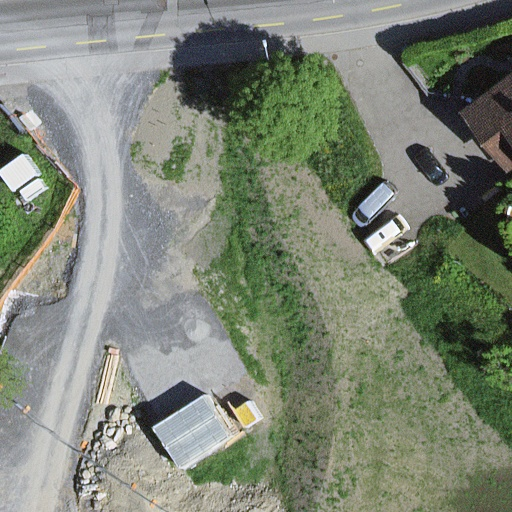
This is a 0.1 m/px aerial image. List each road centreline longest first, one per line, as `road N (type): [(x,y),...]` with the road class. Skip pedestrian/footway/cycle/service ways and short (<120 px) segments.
road 1 (tertiary): [(147,17),(307,0)]
road 2 (tertiary): [(0,31),(147,17)]
